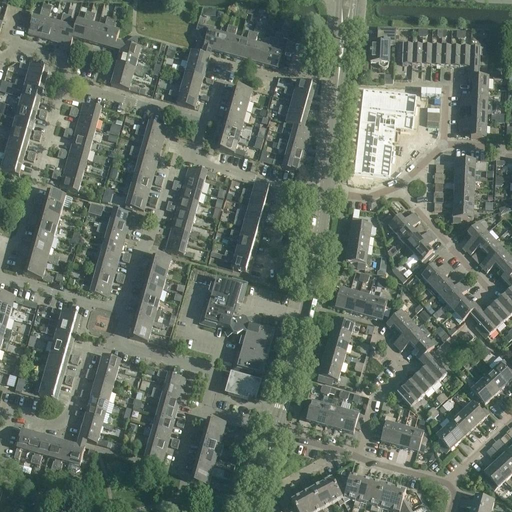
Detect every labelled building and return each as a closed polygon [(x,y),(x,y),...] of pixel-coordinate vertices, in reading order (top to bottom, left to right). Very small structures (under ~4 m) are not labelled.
[(38,39),(46,11),(42,10),(40,17),(41,17),(40,20),(32,18),(27,36),(38,39)] [(38,39),(49,42),(54,24),(47,22),(48,19),(49,19),(50,12),(46,11),(38,39)] [(72,39),(72,40),(83,42),(90,15),(86,13),(84,20),(85,21),(84,24),(83,24),(77,22),(74,30),(75,30),(72,39)] [(83,42),(93,45),(98,28),(91,26),(92,22),(93,22),(95,16),(90,15),(83,42)] [(49,42),(59,45),(67,17),(62,16),(61,23),(62,23),(61,26),(54,24),(49,42)] [(59,45),(70,48),(72,40),(72,39),(75,30),(74,30),(68,28),(68,25),(69,25),(71,18),(67,17),(59,45)] [(93,45),(103,48),(111,21),(107,19),(105,26),(106,27),(105,30),(98,28),(93,45)] [(200,19),(196,32),(198,33),(202,41),(200,48),(203,50),(202,54),(202,56),(209,58),(210,56),(211,52),(214,53),(219,35),(213,33),(214,30),(207,28),(202,27),(204,20),(200,19)] [(114,51),(116,44),(118,38),(119,33),(112,31),(113,28),(114,29),(116,22),(111,21),(103,48),(114,51)] [(214,53),(224,56),(232,28),(228,27),(226,34),(227,34),(227,36),(226,36),(225,37),(219,35),(214,53)] [(224,56),(235,59),(240,41),(234,39),(233,38),(234,36),(235,36),(237,29),(232,28),(224,56)] [(395,47),(396,30),(377,30),(377,46),(371,46),(370,65),(378,66),(378,68),(380,69),(382,70),(384,70),(387,69),(388,68),(388,66),(389,47),(395,47)] [(246,42),(240,41),(235,59),(245,62),(253,34),(249,33),(247,40),(248,40),(247,42),(246,42)] [(245,62),(256,65),(261,46),(255,45),(254,44),(254,42),(256,42),(258,35),(253,34),(245,62)] [(256,65),(266,67),(274,40),(270,38),(268,46),(269,46),(268,48),(267,48),(261,46),(256,65)] [(276,51),(278,41),(274,40),(266,67),(277,71),(282,53),(276,51)] [(127,47),(123,45),(120,45),(116,44),(114,51),(117,52),(120,53),(119,56),(138,61),(141,50),(137,49),(138,43),(133,41),(128,43),(127,47)] [(401,67),(412,67),(413,48),(398,47),(397,62),(402,62),(401,67)] [(412,67),(421,68),(422,48),(413,48),(412,67)] [(421,68),(431,68),(432,48),(422,48),(421,68)] [(431,68),(440,69),(441,49),(432,48),(431,68)] [(440,69),(450,69),(451,49),(441,49),(440,69)] [(450,69),(460,69),(460,50),(451,49),(450,69)] [(460,69),(469,70),(470,50),(460,50),(460,69)] [(469,70),(468,78),(479,79),(479,71),(480,58),(484,59),(485,51),(470,50),(469,70)] [(206,69),(209,58),(202,56),(191,53),(188,64),(206,69)] [(119,56),(117,67),(145,74),(146,70),(139,68),(138,69),(136,68),(138,61),(119,56)] [(203,79),(206,69),(188,64),(186,71),(184,71),(184,69),(177,67),(175,72),(185,75),(185,74),(203,79)] [(48,73),(20,65),(19,70),(26,72),(27,71),(29,71),(29,73),(27,78),(45,84),(48,73)] [(117,67),(114,77),(132,82),(134,74),(137,75),(136,76),(143,78),(145,74),(117,67)] [(407,73),(396,73),(396,81),(406,82),(407,73)] [(200,90),(203,79),(185,74),(185,75),(182,85),(200,90)] [(114,77),(111,88),(128,93),(129,93),(138,95),(140,90),(133,88),(133,90),(130,89),(132,82),(114,77)] [(42,94),(45,84),(27,78),(25,86),(23,85),(23,84),(16,82),(14,86),(42,94)] [(473,91),(488,92),(488,79),(479,79),(468,78),(468,84),(473,84),(473,91)] [(285,91),(312,99),(316,88),(297,83),(295,91),(293,90),(294,89),(286,86),(285,91)] [(198,100),(200,90),(182,85),(180,95),(198,100)] [(39,105),(42,94),(14,86),(13,91),(20,93),(21,91),(23,92),(21,99),(39,105)] [(252,93),(234,88),(231,99),(249,104),(252,93)] [(310,109),(312,99),(285,91),(283,96),(291,98),(291,96),(294,97),(293,98),(292,104),(310,109)] [(362,91),(354,175),(390,179),(395,128),(413,129),(416,96),(362,91)] [(487,104),(488,92),(473,91),(472,98),(460,98),(460,103),(487,104)] [(195,111),(198,100),(180,95),(170,92),(168,97),(176,99),(176,98),(178,98),(176,106),(195,111)] [(21,99),(18,110),(36,115),(39,105),(21,99)] [(231,99),(228,109),(246,114),(249,104),(231,99)] [(487,116),(487,104),(460,103),(460,108),(472,108),(472,115),(487,116)] [(307,120),(310,109),(292,104),(290,111),(287,111),(287,110),(280,108),(279,112),(307,120)] [(83,105),(81,115),(80,116),(98,121),(101,110),(83,105)] [(228,109),(225,119),(243,125),(246,114),(228,109)] [(33,126),(36,115),(18,110),(15,120),(33,126)] [(304,131),(304,130),(307,120),(279,112),(278,116),(285,118),(285,117),(288,118),(286,125),(286,126),(304,131)] [(486,128),(487,116),(472,115),(471,122),(459,122),(459,127),(486,128)] [(95,132),(98,121),(80,116),(77,126),(95,132)] [(225,119),(222,130),(250,138),(251,133),(244,131),(244,133),(241,132),(241,131),(243,125),(225,119)] [(15,120),(12,131),(30,136),(33,126),(15,120)] [(167,129),(149,124),(147,130),(147,132),(144,131),(145,129),(137,127),(136,132),(164,140),(167,129)] [(291,138),(309,143),(312,132),(304,130),(304,131),(286,126),(286,125),(284,125),(283,129),(290,131),(290,130),(293,131),(291,138)] [(92,142),(95,132),(77,126),(74,137),(92,142)] [(486,128),(459,127),(459,132),(471,132),(471,140),(486,140),(486,128)] [(222,130),(219,141),(237,146),(239,139),(249,142),(250,138),(222,130)] [(27,147),(30,136),(12,131),(9,141),(27,147)] [(161,150),(164,140),(136,132),(135,137),(142,139),(142,137),(145,138),(143,145),(161,150)] [(89,152),(92,142),(74,137),(71,147),(89,152)] [(306,154),(309,143),(291,138),(289,145),(287,144),(287,143),(279,141),(278,146),(306,154)] [(25,157),(27,147),(9,141),(6,152),(25,157)] [(216,151),(234,157),(234,156),(244,159),(245,154),(236,152),(237,146),(219,141),(216,151)] [(158,160),(161,150),(143,145),(141,151),(141,152),(138,152),(139,150),(132,148),(130,153),(158,160)] [(303,164),(306,154),(278,146),(277,150),(284,152),(285,151),(287,152),(285,159),(303,164)] [(86,163),(89,152),(71,147),(68,158),(86,163)] [(22,167),(25,157),(6,152),(3,162),(22,167)] [(155,171),(158,160),(130,153),(129,157),(136,159),(137,158),(139,159),(137,166),(155,171)] [(83,173),(86,163),(68,158),(66,168),(83,173)] [(282,170),(300,175),(303,164),(285,159),(283,166),(281,165),(281,164),(274,162),(272,167),(282,170)] [(19,178),(22,167),(3,162),(2,168),(2,169),(0,168),(0,172),(0,173),(19,178)] [(455,172),(475,173),(475,163),(455,162),(455,172)] [(137,166),(135,176),(152,181),(155,171),(137,166)] [(80,184),(83,173),(66,168),(63,179),(80,184)] [(217,176),(207,174),(189,169),(186,179),(204,185),(206,178),(209,178),(208,180),(215,182),(217,176)] [(455,172),(454,181),(474,182),(475,173),(455,172)] [(149,192),(152,181),(135,176),(132,187),(149,192)] [(59,189),(67,192),(77,194),(80,184),(63,179),(59,189)] [(186,179),(183,190),(201,195),(204,185),(186,179)] [(454,181),(454,191),(474,192),(474,182),(454,181)] [(132,187),(129,197),(146,202),(149,192),(132,187)] [(273,193),(255,187),(253,195),(250,194),(250,193),(243,191),(242,195),(270,203),(273,193)] [(183,190),(180,200),(198,205),(201,195),(183,190)] [(454,191),(454,201),(473,202),(474,192),(454,191)] [(66,197),(47,192),(44,203),(62,208),(66,197)] [(267,213),(270,203),(242,195),(241,200),(248,202),(248,200),(251,201),(250,202),(249,208),(267,213)] [(129,197),(126,208),(135,211),(143,213),(146,202),(129,197)] [(180,200),(177,211),(195,216),(198,205),(180,200)] [(217,201),(215,209),(221,211),(223,203),(217,201)] [(473,211),(473,202),(454,201),(453,210),(473,211)] [(44,203),(42,214),(60,219),(62,208),(44,203)] [(131,216),(113,211),(103,208),(102,213),(109,215),(110,214),(112,215),(110,222),(128,227),(131,216)] [(237,212),(236,216),(264,224),(267,213),(249,208),(247,214),(247,216),(244,215),(245,214),(237,212)] [(473,211),(453,210),(453,225),(460,225),(461,221),(473,221),(473,211)] [(177,211),(174,221),(192,226),(195,216),(177,211)] [(42,214),(39,224),(57,229),(60,219),(42,214)] [(236,216),(235,220),(242,222),(242,221),(245,222),(244,223),(243,229),(261,235),(264,224),(236,216)] [(397,238),(417,219),(413,216),(404,224),(399,218),(394,223),(391,220),(385,225),(397,238)] [(397,238),(405,247),(416,236),(411,231),(420,223),(417,219),(397,238)] [(352,220),(350,235),(370,238),(371,228),(367,227),(367,223),(352,220)] [(174,221),(171,232),(199,239),(200,235),(193,233),(193,234),(190,233),(190,232),(192,226),(174,221)] [(99,225),(97,229),(126,237),(128,227),(110,222),(109,228),(108,229),(106,228),(106,227),(99,225)] [(39,224),(36,234),(54,240),(57,229),(39,224)] [(467,253),(487,235),(478,226),(467,236),(472,241),(463,249),(467,253)] [(97,229),(96,234),(103,236),(104,235),(107,235),(106,237),(105,243),(123,248),(126,237),(97,229)] [(258,245),(261,235),(243,229),(241,235),(241,236),(238,236),(239,235),(231,233),(230,237),(258,245)] [(171,232),(168,242),(186,247),(187,241),(188,240),(191,241),(191,242),(198,244),(199,239),(171,232)] [(405,247),(413,255),(433,237),(429,233),(420,241),(416,236),(405,247)] [(36,234),(33,245),(51,250),(54,240),(36,234)] [(368,248),(370,238),(350,235),(349,245),(368,248)] [(495,244),(487,235),(467,253),(470,257),(479,249),(484,254),(495,244)] [(255,255),(258,245),(230,237),(229,241),(236,243),(236,242),(239,243),(237,250),(255,255)] [(413,255),(414,257),(421,265),(432,254),(427,249),(436,241),(433,237),(413,255)] [(168,242),(165,253),(193,260),(194,256),(187,254),(187,255),(184,254),(186,247),(168,242)] [(105,243),(102,253),(120,258),(123,248),(105,243)] [(503,253),(495,244),(484,254),(488,259),(479,267),(483,271),(503,253)] [(33,245),(30,255),(58,263),(59,259),(52,257),(52,258),(49,257),(49,256),(51,250),(33,245)] [(349,245),(347,254),(367,257),(368,248),(349,245)] [(252,266),(255,255),(237,250),(235,257),(233,256),(233,255),(225,253),(224,258),(252,266)] [(102,253),(99,263),(117,268),(120,258),(102,253)] [(511,261),(503,253),(483,271),(486,275),(495,267),(500,272),(511,261)] [(347,254),(346,264),(358,266),(357,271),(365,272),(367,257),(347,254)] [(30,255),(27,266),(45,271),(47,265),(47,264),(50,264),(50,265),(57,267),(58,263),(30,255)] [(171,261),(153,256),(150,267),(168,271),(171,261)] [(252,266),(224,258),(223,262),(230,264),(231,263),(233,264),(231,271),(249,276),(252,266)] [(511,262),(511,261),(500,272),(505,277),(501,280),(505,284),(511,277),(511,262)] [(99,263),(96,274),(114,279),(117,268),(99,263)] [(430,287),(450,269),(446,265),(437,273),(433,269),(436,266),(432,263),(415,279),(419,283),(423,280),(430,287)] [(27,266),(24,277),(42,282),(42,281),(52,284),(53,279),(46,277),(46,279),(43,278),(45,271),(27,266)] [(150,267),(147,277),(165,282),(168,271),(150,267)] [(430,287),(438,296),(449,286),(444,281),(453,273),(450,269),(430,287)] [(398,280),(401,277),(396,271),(392,274),(398,280)] [(96,274),(93,284),(111,289),(114,279),(96,274)] [(147,277),(144,287),(162,292),(165,282),(147,277)] [(401,277),(398,280),(403,285),(406,282),(401,277)] [(243,349),(241,355),(238,354),(232,372),(247,376),(248,373),(262,377),(264,370),(267,371),(269,363),(267,362),(270,349),(274,350),(279,331),(264,327),(263,331),(249,327),(249,326),(254,323),(251,319),(246,322),(246,321),(242,320),(236,323),(232,322),(234,316),(236,317),(239,309),(236,308),(238,302),(241,303),(246,285),(231,281),(230,284),(216,280),(214,287),(211,286),(209,294),(212,295),(209,308),(205,307),(200,326),(215,330),(216,326),(230,330),(230,331),(225,334),(227,338),(233,335),(233,336),(237,337),(243,334),(247,335),(245,341),(242,340),(240,348),(243,349)] [(438,296),(446,305),(466,287),(462,283),(454,291),(449,286),(438,296)] [(81,287),(80,292),(90,294),(90,295),(108,300),(111,289),(93,284),(91,290),(91,291),(88,291),(89,289),(81,287)] [(144,287),(142,298),(159,303),(162,292),(144,287)] [(446,305),(454,314),(465,304),(461,299),(469,290),(466,287),(446,305)] [(345,312),(350,293),(340,291),(339,295),(335,294),(330,308),(345,312)] [(359,296),(354,315),(363,318),(369,298),(370,294),(361,291),(359,296)] [(359,296),(350,293),(345,312),(354,315),(359,296)] [(14,299),(0,295),(0,306),(11,310),(13,303),(16,304),(16,305),(23,307),(24,302),(14,299)] [(511,305),(504,297),(497,303),(510,318),(511,316),(511,305)] [(142,298),(139,308),(157,313),(159,303),(142,298)] [(363,318),(372,320),(378,301),(369,298),(363,318)] [(378,301),(372,320),(382,323),(385,311),(390,313),(392,305),(378,301)] [(497,303),(490,310),(503,324),(510,318),(497,303)] [(465,304),(454,314),(455,314),(451,318),(459,326),(462,323),(470,317),(477,310),(473,305),(470,309),(465,304)] [(0,318),(8,320),(11,310),(0,306),(0,318)] [(139,308),(136,318),(164,326),(165,322),(158,320),(157,321),(154,320),(155,319),(157,313),(139,308)] [(429,308),(426,311),(432,317),(435,315),(429,308)] [(77,329),(81,318),(62,312),(62,313),(53,310),(51,315),(59,317),(59,316),(61,316),(61,317),(59,324),(77,329)] [(485,341),(496,331),(483,316),(480,313),(477,310),(470,317),(473,320),(475,323),(479,327),(475,330),(485,341)] [(490,310),(483,316),(496,331),(503,324),(490,310)] [(398,333),(409,322),(401,313),(386,327),(390,331),(393,328),(398,333)] [(0,329),(6,331),(8,320),(0,318),(0,329)] [(136,318),(133,329),(151,334),(153,327),(156,328),(155,329),(162,331),(164,326),(136,318)] [(351,337),(355,323),(340,319),(339,323),(334,322),(332,331),(351,337)] [(417,331),(409,322),(398,333),(403,338),(394,346),(397,350),(417,331)] [(75,339),(77,329),(59,324),(57,331),(55,330),(55,329),(48,327),(47,331),(75,339)] [(130,340),(148,345),(148,344),(158,347),(159,342),(152,340),(151,342),(149,341),(151,334),(133,329),(130,340)] [(72,350),(75,339),(47,331),(45,335),(53,337),(53,336),(55,337),(53,344),(72,350)] [(348,346),(351,337),(332,331),(329,341),(348,346)] [(425,340),(417,331),(397,350),(401,353),(410,345),(414,350),(425,340)] [(463,337),(469,343),(469,344),(473,340),(468,333),(463,337)] [(415,359),(419,363),(427,356),(434,349),(425,340),(414,350),(419,355),(415,359)] [(329,341),(326,350),(346,355),(348,346),(329,341)] [(53,344),(50,355),(69,360),(72,350),(53,344)] [(326,350),(324,359),(343,365),(346,355),(326,350)] [(50,355),(47,365),(66,370),(69,360),(50,355)] [(439,384),(450,374),(440,362),(436,366),(430,359),(427,356),(419,363),(422,366),(425,369),(439,384)] [(130,365),(121,363),(121,362),(103,357),(99,368),(118,373),(119,367),(119,366),(122,367),(122,368),(129,370),(130,365)] [(324,359),(321,368),(340,374),(343,365),(324,359)] [(511,375),(511,371),(503,363),(492,373),(506,387),(511,381),(511,378),(510,377),(511,375)] [(47,365),(45,375),(63,381),(66,370),(47,365)] [(15,367),(13,378),(18,379),(21,369),(15,367)] [(99,368),(97,379),(115,384),(118,373),(99,368)] [(340,374),(321,368),(317,383),(332,387),(333,382),(338,384),(340,374)] [(432,390),(439,384),(425,369),(418,375),(432,390)] [(186,381),(168,376),(158,373),(157,378),(164,380),(164,379),(167,380),(165,387),(183,392),(186,381)] [(499,394),(506,387),(492,373),(485,379),(499,394)] [(60,391),(63,381),(45,375),(42,386),(60,391)] [(425,397),(432,390),(418,375),(411,382),(425,397)] [(229,391),(227,395),(247,401),(248,397),(252,398),(252,397),(259,388),(260,384),(231,376),(233,376),(232,380),(229,385),(229,391)] [(97,379),(94,389),(112,394),(115,384),(97,379)] [(492,400),(499,394),(485,379),(478,385),(492,400)] [(418,403),(425,397),(411,382),(404,388),(418,403)] [(478,385),(467,396),(478,407),(481,403),(484,407),(492,400),(478,385)] [(57,402),(60,391),(42,386),(40,393),(37,392),(38,391),(30,389),(29,394),(39,396),(39,397),(57,402)] [(180,402),(183,392),(165,387),(163,394),(160,393),(161,392),(153,390),(152,394),(180,402)] [(410,410),(418,403),(404,388),(393,398),(399,404),(402,401),(410,410)] [(94,389),(91,399),(109,404),(112,394),(94,389)] [(177,413),(180,402),(152,394),(151,399),(158,401),(159,400),(161,400),(161,401),(159,407),(177,413)] [(91,399),(88,410),(106,415),(109,404),(91,399)] [(509,405),(504,399),(501,402),(506,408),(509,405)] [(316,425),(321,406),(307,402),(305,410),(309,411),(306,422),(316,425)] [(472,405),(465,412),(478,426),(489,416),(483,410),(480,414),(472,405)] [(330,408),(321,406),(316,425),(325,428),(330,408)] [(159,407),(156,418),(174,423),(177,413),(159,407)] [(325,428),(334,430),(340,411),(330,408),(325,428)] [(88,410),(85,420),(103,425),(106,415),(88,410)] [(334,430),(343,433),(349,414),(340,411),(334,430)] [(471,433),(478,426),(465,412),(458,418),(471,433)] [(349,414),(343,433),(353,436),(355,431),(359,432),(363,418),(349,414)] [(156,418),(153,428),(171,433),(174,423),(156,418)] [(464,439),(471,433),(458,418),(450,425),(464,439)] [(85,420),(82,431),(100,436),(102,430),(102,429),(105,429),(104,431),(111,433),(113,428),(103,425),(85,420)] [(225,425),(208,420),(205,431),(223,436),(225,429),(228,430),(227,431),(234,433),(236,429),(225,426),(225,425)] [(396,427),(381,423),(379,431),(384,432),(380,443),(390,446),(396,427)] [(457,446),(464,439),(450,425),(443,431),(457,446)] [(390,446),(399,449),(405,430),(396,427),(390,446)] [(153,428),(150,439),(169,444),(171,433),(153,428)] [(399,449),(409,451),(414,432),(405,430),(399,449)] [(100,444),(98,443),(100,436),(82,431),(79,441),(87,444),(97,447),(97,446),(107,449),(108,444),(101,442),(100,444)] [(205,431),(202,442),(220,447),(223,436),(205,431)] [(457,446),(443,431),(436,438),(439,441),(436,445),(446,456),(457,446)] [(32,435),(22,432),(18,443),(14,460),(19,461),(21,455),(19,454),(20,451),(27,453),(32,435)] [(414,432),(409,451),(423,455),(427,441),(422,439),(424,435),(414,432)] [(43,438),(32,435),(27,453),(35,455),(34,458),(32,457),(30,464),(35,466),(43,438)] [(53,441),(43,438),(35,466),(40,467),(42,461),(40,460),(41,457),(48,459),(53,441)] [(150,439),(147,449),(166,454),(169,444),(150,439)] [(64,444),(53,441),(48,459),(55,461),(55,464),(53,463),(51,470),(55,472),(64,444)] [(74,446),(69,464),(80,468),(86,447),(87,444),(79,441),(78,445),(77,447),(74,446)] [(202,442),(199,452),(217,457),(220,447),(202,442)] [(74,446),(64,444),(55,472),(60,473),(63,463),(69,464),(74,446)] [(145,460),(163,465),(166,454),(147,449),(145,457),(143,456),(143,455),(136,453),(135,457),(145,460)] [(199,452),(196,463),(214,467),(217,457),(199,452)] [(511,476),(511,462),(505,455),(498,462),(511,476)] [(498,462),(491,468),(505,483),(511,476),(498,462)] [(196,463),(193,473),(211,478),(214,467),(196,463)] [(484,482),(494,493),(505,483),(491,468),(484,475),(487,479),(484,482)] [(190,484),(208,489),(218,491),(219,487),(212,485),(212,486),(209,485),(210,484),(211,478),(193,473),(190,484)] [(354,508),(362,478),(356,476),(355,480),(350,478),(347,489),(341,487),(337,490),(336,490),(344,505),(350,502),(355,503),(353,508),(354,508)] [(84,491),(85,486),(88,478),(83,477),(80,485),(78,484),(77,489),(84,491)] [(337,490),(330,478),(324,481),(325,484),(321,487),(332,506),(337,503),(339,508),(344,505),(336,490),(337,490)] [(366,506),(372,485),(367,483),(368,480),(362,478),(354,508),(359,509),(360,505),(366,506)] [(372,485),(366,506),(371,508),(370,511),(376,511),(384,484),(378,482),(377,486),(372,485)] [(386,511),(387,511),(394,491),(389,489),(390,486),(384,484),(376,511),(382,511),(386,511)] [(332,506),(321,487),(317,489),(315,486),(310,489),(322,511),(328,511),(327,509),(332,506)] [(322,511),(310,489),(304,492),(306,495),(301,498),(309,511),(322,511)] [(394,491),(387,511),(411,511),(408,506),(402,504),(406,490),(399,489),(398,492),(394,491)] [(289,500),(295,510),(295,511),(309,511),(301,498),(297,500),(295,497),(289,500)] [(475,498),(473,504),(460,500),(459,504),(486,511),(491,511),(494,503),(475,498)]
